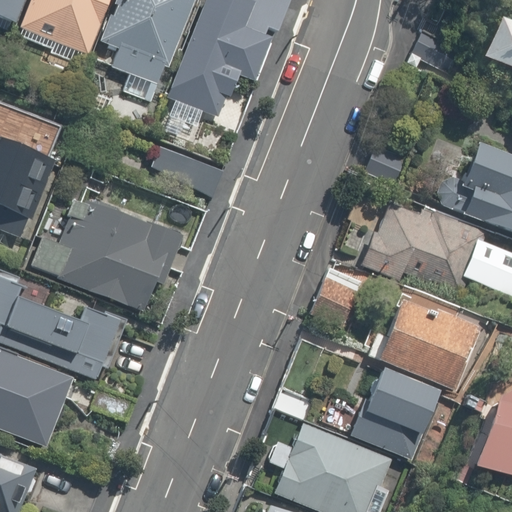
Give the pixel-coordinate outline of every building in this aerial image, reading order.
[(21,0),(0,0),(0,33),(8,37),(21,0)] [(104,0),(29,0),(17,37),(83,61),(104,0)] [(184,0),(114,0),(95,56),(157,78),(184,0)] [(281,0),(203,0),(164,96),(231,123),(281,0)] [(511,18),(499,55),(511,59),(511,18)] [(470,42),(428,27),(419,50),(457,67),(470,42)] [(58,128),(0,106),(0,231),(16,238),(58,128)] [(511,159),(480,147),(457,189),(443,195),(444,207),(452,212),(511,236),(511,159)] [(225,173),(163,148),(154,172),(216,196),(225,173)] [(413,168),(381,156),(371,180),(403,193),(413,168)] [(175,244),(74,202),(61,246),(38,239),(29,273),(143,320),(175,244)] [(423,222),(392,209),(366,272),(412,290),(415,279),(464,292),(469,284),(511,299),(511,257),(486,248),(490,239),(428,211),(423,222)] [(375,229),(349,220),(333,262),(360,271),(375,229)] [(364,294),(325,281),(311,321),(349,334),(364,294)] [(22,288),(0,282),(0,341),(103,382),(123,331),(86,317),(83,325),(22,301),(22,288)] [(480,334),(400,305),(380,363),(455,395),(480,334)] [(322,345),(298,337),(281,388),(304,396),(322,345)] [(73,383),(0,354),(0,429),(49,448),(73,383)] [(445,398),(345,355),(321,426),(420,465),(445,398)] [(132,406),(96,392),(89,410),(125,424),(132,406)] [(377,511),(395,467),(301,427),(275,497),(315,511),(377,511)] [(17,511),(36,464),(0,451),(0,511),(17,511)]
